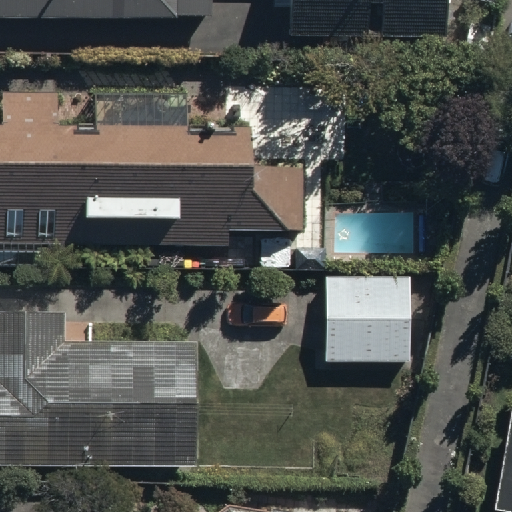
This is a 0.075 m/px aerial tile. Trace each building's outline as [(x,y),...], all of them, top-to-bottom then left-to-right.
[(209,0),(0,0),(0,18),(210,17),(209,0)] [(288,0),(288,36),(446,38),(446,0),(288,0)] [(0,241),(226,245),(227,228),(302,229),(302,168),(247,167),(247,128),(55,125),(55,95),(0,94),(0,241)] [(410,276),(321,277),(321,363),(410,362),(410,276)] [(64,312),(0,311),(0,464),(197,463),(198,341),(64,340),(64,312)] [(511,423),(501,508),(511,509),(511,423)]
